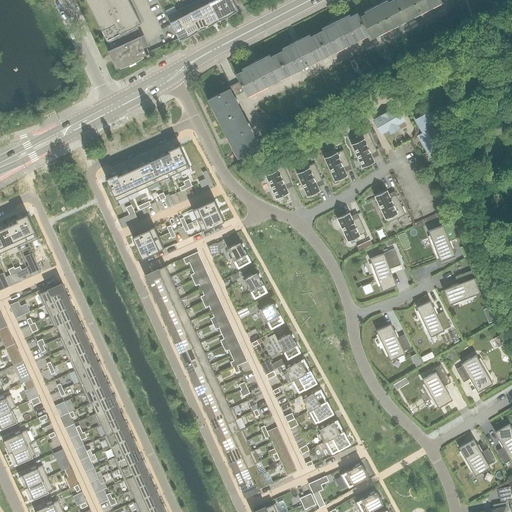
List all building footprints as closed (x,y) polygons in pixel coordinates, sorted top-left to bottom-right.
[(85,0),(107,41),(137,26),(141,24),(128,0),(85,0)] [(207,0),(197,0),(196,1),(209,27),(209,26),(217,21),(218,20),(207,0)] [(229,17),(219,0),(207,0),(218,20),(219,20),(228,17),(229,17)] [(236,11),(238,10),(232,0),(219,0),(229,17),(237,11),(236,11)] [(369,39),(405,21),(394,0),(388,3),(387,1),(364,12),(365,15),(359,18),(367,35),(369,39)] [(394,0),(405,21),(441,2),(440,0),(394,0)] [(209,27),(196,1),(186,6),(199,30),(200,30),(209,27)] [(186,6),(177,11),(190,36),(190,37),(190,36),(198,31),(199,30),(186,6)] [(190,36),(177,11),(167,16),(179,40),(181,40),(190,36),(190,37),(190,36)] [(328,55),(367,35),(359,18),(357,14),(351,17),(350,15),(322,28),(324,30),(317,34),(328,55)] [(137,26),(107,41),(112,49),(108,51),(116,69),(119,67),(120,69),(150,55),(146,47),(148,46),(144,35),(141,36),(137,26)] [(277,54),(288,75),(328,55),(317,34),(311,37),(310,35),(282,48),(283,51),(277,54)] [(248,95),(288,75),(277,54),(271,57),(270,55),(242,69),(243,71),(237,74),(248,95)] [(229,89),(227,90),(208,99),(238,157),(258,147),(229,89)] [(380,130),(382,133),(403,121),(402,118),(398,111),(396,108),(375,120),(377,123),(376,123),(380,130)] [(434,153),(441,148),(432,132),(433,132),(433,131),(434,130),(433,130),(433,129),(431,125),(431,124),(435,122),(436,118),(434,114),(429,113),(425,115),(425,114),(415,120),(423,133),(418,137),(427,152),(432,149),(434,153)] [(300,132),(294,135),(297,143),(304,140),(300,132)] [(362,135),(350,141),(362,167),(374,162),(371,154),(377,151),(370,136),(364,139),(362,135)] [(180,145),(168,150),(169,152),(178,172),(190,167),(180,145)] [(335,149),(323,154),(335,181),(347,175),(343,168),(350,165),(343,150),(337,153),(335,149)] [(169,152),(159,157),(168,177),(178,172),(169,152)] [(159,157),(149,162),(158,181),(168,177),(159,157)] [(149,162),(139,167),(148,186),(158,181),(149,162)] [(282,163),(264,172),(276,198),(288,193),(285,185),(291,182),(286,171),(282,163)] [(315,163),(296,172),(307,196),(319,191),(316,183),(322,180),(315,163)] [(139,167),(128,171),(137,191),(148,186),(139,167)] [(128,171),(118,176),(127,196),(137,191),(128,171)] [(117,174),(106,179),(116,201),(127,196),(118,176),(117,174)] [(387,191),(375,197),(387,223),(406,214),(397,194),(390,197),(387,191)] [(215,199),(193,209),(198,220),(220,210),(215,199)] [(220,210),(198,220),(203,231),(225,221),(220,210)] [(349,213),(337,219),(348,241),(366,232),(359,218),(353,221),(349,213)] [(28,214),(17,219),(18,221),(27,241),(38,236),(28,214)] [(18,221),(7,226),(16,246),(27,241),(18,221)] [(440,261),(454,255),(449,241),(457,238),(450,222),(429,231),(440,261)] [(7,226),(0,229),(0,237),(6,251),(16,246),(7,226)] [(155,226),(132,237),(137,248),(160,237),(155,226)] [(405,233),(398,236),(404,251),(407,249),(404,241),(407,239),(405,233)] [(160,237),(137,248),(142,258),(165,248),(160,237)] [(233,258),(230,259),(236,269),(251,261),(240,242),(228,249),(233,258)] [(395,285),(389,270),(401,265),(394,249),(383,253),(381,253),(382,254),(377,256),(375,257),(370,259),(372,263),(375,273),(376,273),(379,282),(382,290),(395,285)] [(151,284),(152,286),(171,277),(166,266),(147,275),(147,276),(146,277),(149,285),(151,284)] [(458,285),(444,290),(450,305),(475,295),(480,293),(478,288),(477,285),(476,285),(475,280),(476,280),(475,278),(474,279),(471,271),(455,277),(458,285)] [(267,292),(257,272),(244,279),(255,298),(267,292)] [(176,289),(171,277),(152,286),(154,291),(152,291),(155,297),(157,296),(157,297),(176,289)] [(366,293),(374,290),(371,283),(363,286),(366,293)] [(45,306),(65,296),(63,292),(65,291),(63,285),(61,286),(60,285),(39,294),(45,306)] [(162,308),(181,300),(176,289),(157,297),(158,299),(156,299),(157,303),(159,302),(162,308)] [(45,306),(49,316),(70,307),(70,306),(72,305),(68,297),(66,298),(65,296),(45,306)] [(181,300),(162,308),(162,309),(160,310),(164,318),(166,317),(167,319),(186,310),(181,300)] [(451,327),(443,312),(436,315),(430,302),(417,308),(420,314),(424,322),(423,322),(428,332),(429,332),(431,337),(436,334),(438,334),(438,333),(442,331),(443,332),(444,332),(443,330),(451,327)] [(284,322),(273,303),(259,311),(264,321),(266,319),(271,329),(284,322)] [(26,304),(21,307),(24,315),(30,312),(26,304)] [(54,327),(75,318),(73,313),(75,313),(73,307),(71,308),(70,307),(49,316),(54,327)] [(249,313),(246,308),(237,312),(240,318),(249,313)] [(490,308),(484,310),(489,322),(495,319),(490,308)] [(166,321),(167,325),(169,324),(172,330),(191,321),(186,310),(167,319),(168,320),(166,321)] [(59,338),(80,329),(80,327),(82,326),(80,323),(78,324),(75,318),(54,327),(55,328),(57,327),(61,337),(59,338)] [(176,340),(177,341),(196,332),(191,321),(172,330),(174,334),(172,335),(175,341),(176,340)] [(388,356),(391,360),(396,358),(398,357),(398,356),(403,354),(403,355),(405,355),(403,351),(410,348),(404,335),(397,338),(390,325),(377,332),(388,356)] [(64,349),(85,340),(85,339),(87,338),(83,330),(81,330),(80,329),(59,338),(64,349)] [(201,343),(196,332),(177,341),(179,345),(177,346),(179,352),(181,351),(182,352),(201,343)] [(288,359),(300,352),(290,333),(278,339),(275,334),(268,338),(276,353),(283,350),(288,359)] [(65,351),(69,360),(90,351),(88,346),(90,345),(88,340),(86,341),(85,340),(64,349),(65,351)] [(201,343),(182,352),(180,353),(184,362),(186,361),(187,363),(205,354),(201,343)] [(74,371),(95,362),(94,360),(96,359),(95,356),(93,357),(90,351),(69,360),(74,371)] [(421,357),(423,361),(434,356),(432,352),(421,357)] [(187,368),(189,367),(191,373),(210,365),(205,354),(187,363),(187,364),(185,365),(187,368)] [(464,366),(456,370),(463,382),(471,378),(478,391),(492,383),(478,360),(476,355),(463,363),(463,362),(462,363),(464,366)] [(292,380),(310,370),(304,358),(286,368),(292,380)] [(79,382),(100,373),(100,372),(102,371),(100,366),(98,362),(96,363),(95,362),(74,371),(79,382)] [(210,365),(191,373),(192,374),(190,375),(194,384),(196,383),(196,384),(215,376),(210,365)] [(451,383),(441,365),(433,369),(432,370),(434,373),(422,380),(425,384),(424,384),(438,407),(451,400),(444,387),(451,383)] [(310,370),(292,380),(299,392),(317,382),(310,370)] [(274,371),(266,375),(268,380),(276,375),(274,371)] [(84,393),(105,383),(104,382),(106,381),(105,378),(103,379),(100,373),(79,382),(84,393)] [(215,376),(196,384),(199,389),(197,390),(197,391),(199,396),(201,395),(202,396),(221,387),(215,376)] [(31,380),(25,382),(28,390),(34,387),(31,380)] [(240,391),(247,388),(245,382),(237,386),(240,391)] [(84,393),(89,404),(110,394),(112,393),(110,388),(108,384),(106,385),(105,383),(84,393)] [(207,407),(225,398),(221,387),(202,396),(202,397),(200,398),(202,402),(204,407),(206,406),(207,407)] [(247,388),(240,391),(242,397),(250,393),(247,388)] [(309,411),(327,401),(320,389),(302,399),(309,410),(309,411)] [(94,415),(115,405),(117,404),(113,395),(111,396),(110,394),(89,404),(91,403),(96,413),(94,414),(94,415)] [(10,395),(0,399),(0,414),(16,407),(11,395),(10,395)] [(38,397),(31,400),(33,406),(41,403),(38,397)] [(225,398),(207,407),(208,411),(207,412),(209,417),(211,417),(230,409),(230,408),(225,398)] [(309,411),(309,410),(306,412),(313,424),(334,413),(327,401),(309,411)] [(99,426),(120,416),(118,412),(120,411),(117,405),(115,406),(115,405),(94,415),(99,426)] [(16,407),(0,414),(0,429),(17,422),(17,421),(12,410),(16,408),(16,407)] [(230,409),(211,417),(212,418),(210,419),(212,424),(214,428),(216,427),(216,428),(235,419),(235,420),(238,419),(232,407),(230,408),(230,409)] [(292,413),(284,417),(287,423),(295,419),(294,419),(292,413)] [(99,426),(104,437),(125,427),(124,426),(126,425),(125,422),(123,423),(120,416),(99,426)] [(240,431),(240,430),(235,420),(235,419),(216,428),(217,429),(218,433),(216,434),(217,435),(219,439),(221,438),(221,440),(240,431)] [(295,419),(287,423),(290,429),(296,426),(293,421),(295,420),(295,419)] [(323,443),(344,432),(337,419),(319,429),(321,434),(319,435),(323,443)] [(511,428),(510,424),(495,433),(504,447),(497,451),(504,464),(511,459),(511,460),(511,428)] [(109,448),(130,438),(128,434),(130,433),(127,427),(125,428),(125,427),(104,437),(109,448)] [(221,445),(223,444),(226,450),(247,440),(242,429),(240,430),(240,431),(221,440),(222,441),(220,442),(221,445)] [(26,430),(3,440),(3,441),(9,452),(8,453),(32,442),(27,431),(26,430)] [(344,432),(323,443),(330,455),(350,444),(344,432)] [(130,440),(130,438),(109,448),(111,447),(116,457),(114,458),(114,459),(135,449),(134,448),(136,447),(133,439),(130,440)] [(229,461),(231,460),(231,461),(252,452),(252,451),(247,440),(226,450),(227,451),(228,455),(226,455),(227,456),(229,461)] [(459,448),(475,476),(489,468),(488,466),(495,461),(488,449),(481,453),(473,440),(459,448)] [(32,442),(8,453),(9,453),(14,465),(35,456),(35,455),(30,444),(32,443),(32,442)] [(306,445),(299,449),(302,454),(309,450),(306,445)] [(137,455),(135,449),(114,459),(119,469),(140,460),(139,458),(141,457),(140,454),(137,455)] [(56,459),(65,455),(62,450),(53,454),(56,459)] [(254,450),(252,451),(252,452),(231,461),(232,463),(230,464),(231,467),(233,466),(234,467),(236,472),(255,464),(260,462),(254,450)] [(140,460),(119,469),(124,480),(145,471),(144,470),(146,469),(143,461),(140,462),(140,460)] [(260,474),(255,464),(236,472),(237,473),(238,476),(236,477),(237,478),(239,483),(241,482),(241,483),(260,475),(260,474)] [(368,476),(361,464),(342,474),(349,487),(368,476)] [(48,477),(42,466),(43,466),(42,465),(19,476),(25,488),(24,488),(48,477)] [(70,467),(65,470),(69,477),(74,475),(70,467)] [(296,471),(294,467),(285,471),(287,475),(296,471)] [(124,480),(129,491),(131,490),(149,482),(147,478),(150,477),(147,471),(145,472),(145,471),(124,480)] [(243,488),(246,494),(267,485),(262,473),(260,474),(260,475),(241,483),(242,485),(240,485),(241,489),(243,488)] [(318,479),(321,485),(329,481),(326,476),(318,479)] [(48,477),(24,488),(25,488),(30,500),(30,501),(54,490),(53,489),(48,478),(48,477)] [(131,490),(136,501),(154,493),(154,491),(156,490),(154,487),(152,488),(149,482),(131,490)] [(359,511),(368,511),(383,504),(376,491),(355,503),(359,511)] [(136,501),(140,511),(141,511),(159,504),(157,499),(160,498),(159,497),(157,493),(155,494),(154,493),(136,501)] [(316,505),(311,494),(305,496),(310,507),(316,505)] [(310,507),(305,496),(300,499),(305,510),(310,507)] [(63,511),(58,501),(59,501),(58,500),(35,511),(63,511)] [(504,511),(508,510),(506,503),(494,506),(495,511),(504,511)]
